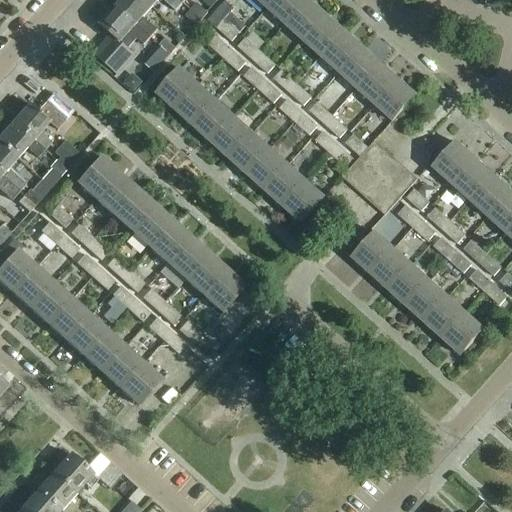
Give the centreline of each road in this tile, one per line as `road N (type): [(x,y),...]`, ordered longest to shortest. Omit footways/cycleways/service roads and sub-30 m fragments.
road 1 (residential): [(0,349),(180,511)]
road 2 (residential): [(449,443),(280,293)]
